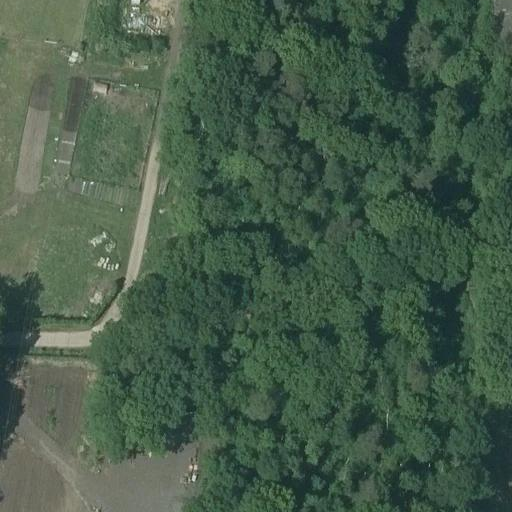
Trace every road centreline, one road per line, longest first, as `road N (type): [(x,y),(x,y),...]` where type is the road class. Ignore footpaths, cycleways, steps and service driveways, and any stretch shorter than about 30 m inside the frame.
road 1 (unclassified): [(0,339),(159,338),(245,321),(511,239)]
road 2 (track): [(472,511),(470,221)]
